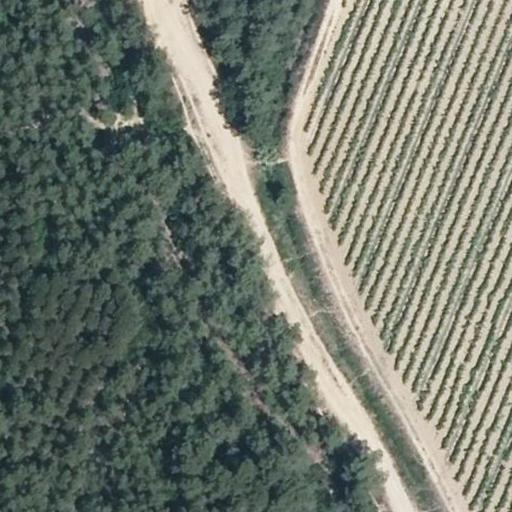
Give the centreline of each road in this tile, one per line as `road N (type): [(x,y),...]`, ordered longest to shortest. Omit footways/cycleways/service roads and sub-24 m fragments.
road 1 (track): [(401,511),(280,279),(164,32),(157,0)]
road 2 (track): [(334,0),(294,134),(303,185),(364,342),(454,511)]
